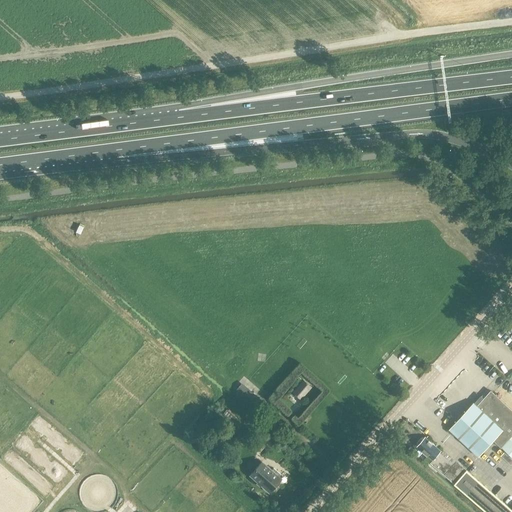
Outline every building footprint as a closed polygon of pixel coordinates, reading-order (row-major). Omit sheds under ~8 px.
[(304,378),(292,391),(301,399),(313,387),(304,378)] [(255,407),(258,404),(262,400),(242,383),(235,390),(255,407)] [(511,456),(511,411),(491,392),(477,407),(474,403),(449,430),(479,457),(494,441),(502,448),(511,456)] [(227,409),(220,418),(235,431),(243,423),(227,409)] [(452,481),(464,467),(461,464),(452,465),(439,453),(440,452),(425,438),(424,439),(423,438),(421,438),(418,442),(418,443),(419,444),(417,447),(433,461),(430,464),(443,475),(444,474),(452,481)] [(281,480),(279,478),(282,475),(273,468),(270,471),(262,464),(252,475),(270,492),(281,480)] [(511,511),(511,508),(464,467),(452,481),(487,511),(511,511)]
